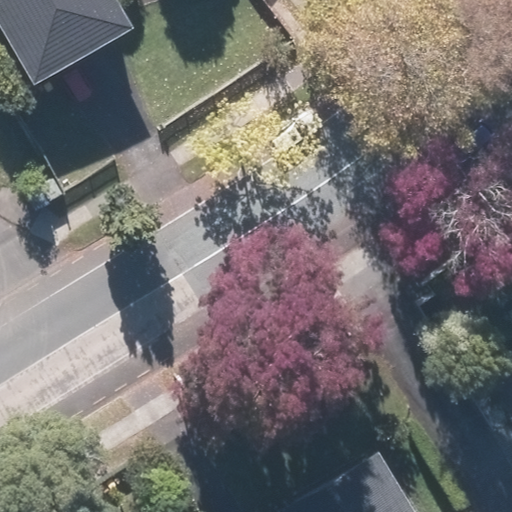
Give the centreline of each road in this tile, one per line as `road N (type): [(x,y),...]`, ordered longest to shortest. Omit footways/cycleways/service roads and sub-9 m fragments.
road 1 (residential): [(0,387),(332,173),(465,69),(511,21)]
road 2 (unknown): [(332,173),(511,405)]
